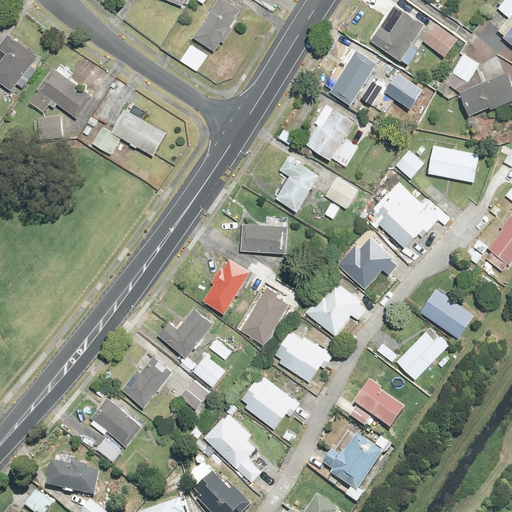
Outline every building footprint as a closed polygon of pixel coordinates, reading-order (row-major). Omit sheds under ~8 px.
[(225,0),(214,0),(190,39),(214,54),(242,10),(225,0)] [(511,0),(503,0),(497,8),(510,19),(511,16),(511,0)] [(382,25),(370,42),(395,60),(422,23),(406,11),(391,31),(382,25)] [(436,23),(423,40),(444,57),(457,40),(436,23)] [(511,24),(497,44),(511,55),(511,24)] [(39,28),(33,33),(47,46),(53,41),(39,28)] [(0,60),(0,86),(10,93),(37,55),(6,33),(0,40),(0,50),(5,54),(0,60)] [(212,55),(195,45),(185,61),(202,71),(212,55)] [(355,47),(327,89),(349,103),(377,62),(355,47)] [(484,64),(466,53),(456,71),(474,81),(484,64)] [(51,65),(36,88),(81,118),(96,95),(51,65)] [(395,70),(383,89),(406,104),(419,86),(395,70)] [(511,86),(506,73),(457,93),(468,118),(511,98),(511,86)] [(317,125),(305,143),(345,169),(359,148),(343,138),(354,121),(326,103),(313,122),(317,125)] [(99,117),(85,140),(113,157),(124,140),(154,158),(170,132),(127,107),(115,127),(99,117)] [(66,129),(66,115),(57,115),(57,118),(44,118),(44,129),(66,129)] [(286,126),(280,136),(296,145),(301,136),(286,126)] [(431,143),(426,172),(476,181),(481,152),(431,143)] [(409,147),(394,164),(410,178),(425,161),(409,147)] [(319,172),(287,152),(277,169),(287,175),(274,198),(295,211),(319,172)] [(337,177),(325,196),(347,209),(359,190),(337,177)] [(391,192),(369,216),(405,249),(420,232),(423,235),(442,215),(425,200),(413,213),(391,192)] [(346,209),(335,202),(328,213),(339,219),(346,209)] [(511,214),(482,256),(505,271),(511,260),(511,214)] [(238,224),(238,251),(287,251),(287,224),(238,224)] [(366,232),(336,263),(363,290),(382,270),(388,276),(399,264),(366,232)] [(232,255),(200,299),(220,313),(252,270),(232,255)] [(331,277),(304,311),(333,335),(360,302),(331,277)] [(272,280),(245,324),(270,339),(297,295),(272,280)] [(436,288),(419,312),(458,338),(475,315),(436,288)] [(169,317),(156,334),(186,358),(215,322),(192,305),(177,324),(169,317)] [(429,325),(396,360),(416,379),(449,344),(429,325)] [(292,330),(274,356),(312,384),(335,354),(315,339),(311,345),(292,330)] [(150,353),(121,390),(143,407),(172,370),(150,353)] [(205,354),(192,371),(214,388),(227,372),(205,354)] [(449,361),(441,370),(448,376),(456,367),(449,361)] [(261,372),(238,401),(275,430),(298,401),(261,372)] [(194,379),(179,397),(196,411),(211,392),(194,379)] [(369,379),(353,401),(389,428),(406,406),(369,379)] [(108,398),(90,420),(125,449),(143,426),(108,398)] [(228,411),(203,436),(251,483),(263,471),(248,457),(258,448),(249,439),(253,436),(228,411)] [(334,447),(321,464),(357,492),(386,454),(358,433),(342,453),(334,447)] [(211,447),(202,440),(195,448),(204,456),(211,447)] [(49,461),(44,487),(96,496),(100,470),(49,461)] [(237,511),(244,511),(252,505),(234,485),(230,489),(212,471),(190,491),(209,511),(235,511),(236,511),(237,511)] [(37,490),(24,505),(33,511),(48,511),(54,505),(37,490)] [(121,492),(112,490),(108,501),(118,504),(121,492)] [(299,511),(294,508),(290,511),(341,511),(318,494),(304,511),(299,511)] [(187,511),(182,497),(136,511),(187,511)] [(103,511),(90,501),(80,511),(103,511)]
